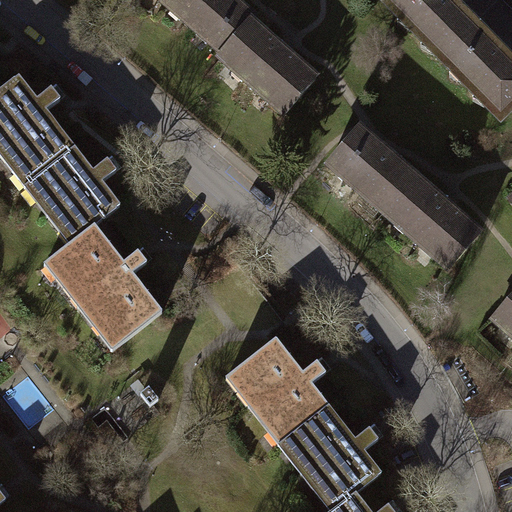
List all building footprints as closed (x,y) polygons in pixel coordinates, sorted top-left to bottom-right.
[(172,0),(168,6),(223,54),(250,24),(253,20),(229,0),(172,0)] [(391,0),(387,4),(449,66),(465,49),(461,45),(476,30),(470,24),(453,7),(457,4),(453,0),(391,0)] [(453,7),(470,24),(493,2),(491,0),(453,0),(457,4),(453,7)] [(511,20),(493,2),(470,24),(476,30),(496,50),(499,47),(510,58),(507,61),(511,66),(511,20)] [(275,46),(250,24),(223,54),(220,58),(284,114),(314,79),(287,55),(288,53),(277,44),(275,46)] [(496,50),(476,30),(461,45),(465,49),(449,66),(500,117),(511,104),(511,66),(507,61),(510,58),(499,47),(496,50)] [(0,146),(31,184),(69,154),(40,118),(60,102),(50,90),(31,105),(12,81),(0,91),(0,146)] [(327,164),(383,212),(398,194),(403,199),(418,182),(394,162),(397,159),(386,150),(383,153),(356,130),(327,164)] [(76,241),(89,231),(115,210),(96,187),(115,172),(106,160),(86,176),(69,154),(31,184),(76,241)] [(441,202),(418,182),(403,199),(398,194),(383,212),(449,268),(478,234),(452,212),(454,209),(443,199),(441,202)] [(89,231),(76,241),(49,262),(118,347),(157,316),(127,280),(146,264),(138,253),(119,268),(89,231)] [(511,295),(493,317),(511,333),(511,295)] [(283,442),(324,411),(307,389),(325,375),(317,363),(297,378),(271,344),(232,374),(283,442)] [(149,389),(140,395),(148,407),(157,401),(149,389)] [(335,510),(351,498),(376,478),(359,456),(378,442),(369,430),(349,445),(324,411),(283,442),(335,510)] [(392,511),(388,505),(379,511),(361,511),(351,498),(335,510),(331,511),(392,511)]
